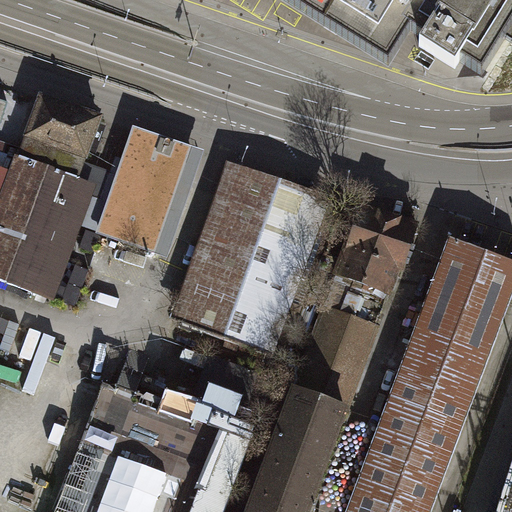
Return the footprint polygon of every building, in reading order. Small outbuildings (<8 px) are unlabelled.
[(420,46),(455,69),(460,62),(482,76),(504,41),(511,45),(511,0),(280,0),(388,67),(411,32),(423,40),(420,46)] [(0,128),(9,104),(0,100),(0,128)] [(19,157),(77,178),(97,124),(39,103),(21,151),(19,157)] [(202,154),(133,132),(118,178),(109,175),(100,201),(109,204),(99,235),(170,257),(202,154)] [(77,178),(19,157),(12,175),(0,207),(0,283),(73,310),(85,276),(67,269),(98,186),(77,178)] [(321,197),(236,167),(181,324),(265,354),(321,197)] [(0,207),(12,175),(0,171),(0,207)] [(345,248),(336,276),(388,292),(395,269),(402,271),(416,226),(361,208),(348,249),(345,248)] [(431,511),(511,300),(511,265),(449,242),(346,511),(431,511)] [(374,326),(326,308),(296,391),(346,409),(374,326)] [(274,381),(208,356),(203,367),(230,377),(228,380),(269,395),(274,381)] [(128,396),(102,387),(58,511),(226,511),(252,439),(128,396)] [(304,511),(346,409),(296,391),(249,511),(304,511)] [(495,511),(498,511),(511,511),(511,472),(507,471),(495,511)]
